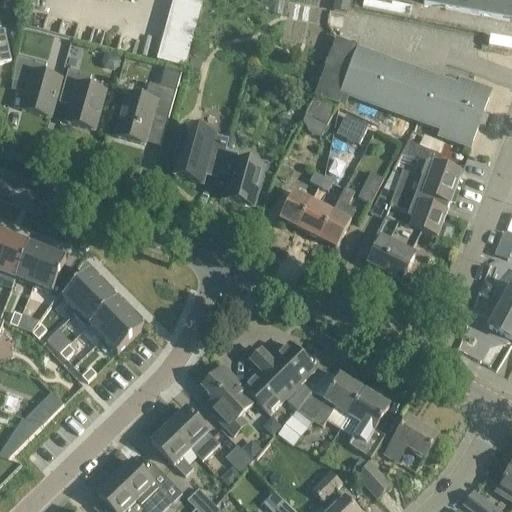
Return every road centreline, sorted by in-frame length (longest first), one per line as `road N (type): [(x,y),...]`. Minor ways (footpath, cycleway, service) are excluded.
road 1 (residential): [(19,511),(143,393),(190,315),(204,263)]
road 2 (tertiary): [(433,367),(204,263)]
road 3 (unclassified): [(433,367),(511,146)]
road 4 (tertiary): [(204,263),(0,176)]
road 5 (residential): [(432,511),(456,488),(501,406)]
